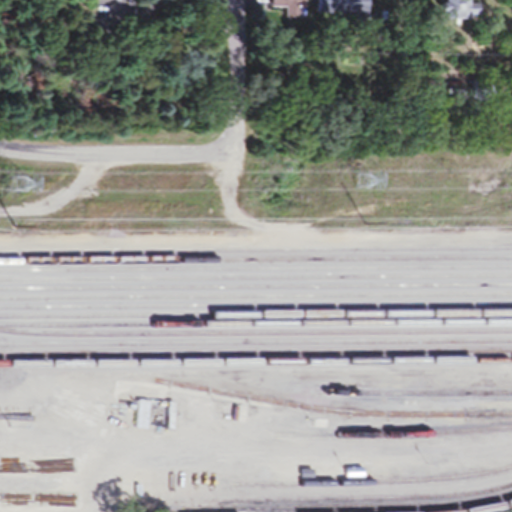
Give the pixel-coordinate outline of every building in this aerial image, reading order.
[(270,0),(271,13),(304,13),(304,0),(270,0)] [(316,0),(316,18),(364,20),(364,0),(316,0)] [(470,0),(444,0),(444,25),(470,25),(470,0)] [(150,406),(136,406),(136,435),(150,435),(150,406)] [(38,469),(38,477),(71,477),(71,469),(38,469)]
